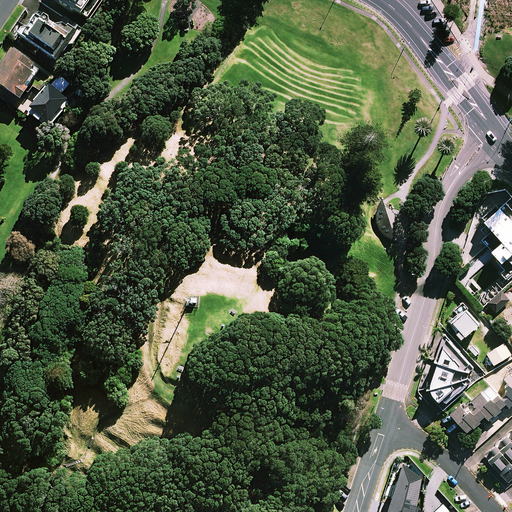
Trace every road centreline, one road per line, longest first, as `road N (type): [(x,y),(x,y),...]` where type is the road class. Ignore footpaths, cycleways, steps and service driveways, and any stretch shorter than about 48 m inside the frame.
road 1 (residential): [(383,425),(430,280),(438,211),(493,131)]
road 2 (tertiary): [(382,0),(493,131)]
road 3 (residential): [(383,425),(428,446),(494,511)]
